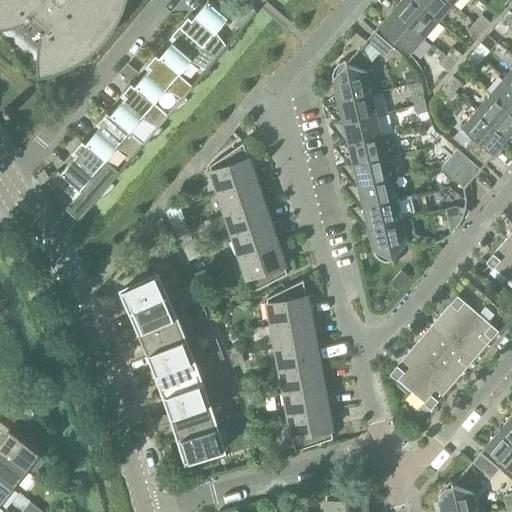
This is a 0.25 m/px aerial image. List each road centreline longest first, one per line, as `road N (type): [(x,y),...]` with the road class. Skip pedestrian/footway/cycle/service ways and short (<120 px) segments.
road 1 (residential): [(360,364),(271,91),(351,0)]
road 2 (tertiary): [(144,511),(47,253)]
road 3 (residential): [(148,511),(382,447)]
road 4 (residential): [(360,364),(511,187)]
road 5 (residential): [(14,175),(162,0)]
road 6 (residential): [(395,486),(511,353)]
